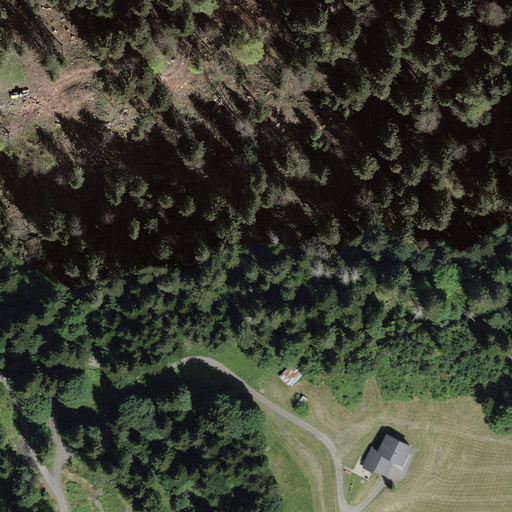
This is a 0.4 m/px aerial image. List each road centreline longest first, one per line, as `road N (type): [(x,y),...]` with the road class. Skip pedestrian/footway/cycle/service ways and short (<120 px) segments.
road 1 (track): [(14,394),(83,362),(138,377),(207,360),(335,448),(347,511)]
road 2 (track): [(0,383),(46,454),(59,511)]
